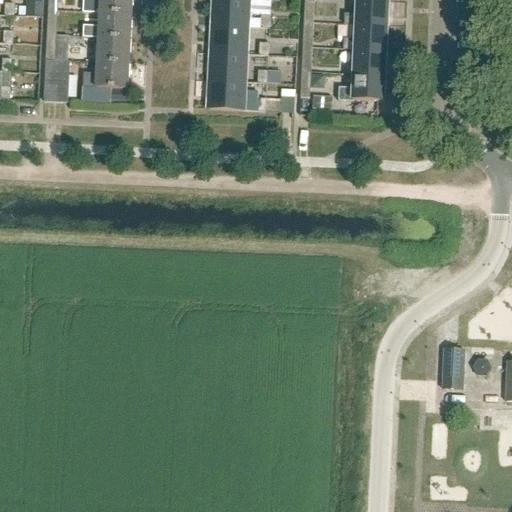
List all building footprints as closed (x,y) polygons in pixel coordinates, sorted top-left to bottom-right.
[(0,0),(0,17),(5,17),(5,6),(14,6),(14,0),(0,0)] [(86,0),(86,14),(100,15),(133,17),(134,0),(86,0)] [(228,0),(213,0),(212,27),(248,29),(260,29),(261,17),(270,18),(271,2),(262,1),(250,1),(228,0)] [(314,20),(314,0),(305,0),(305,20),(314,20)] [(345,26),(356,27),(388,28),(389,3),(357,1),(356,16),(345,16),(345,26)] [(5,6),(5,17),(14,18),(14,6),(5,6)] [(43,8),(29,7),(28,19),(42,20),(43,8)] [(57,13),(48,13),(48,27),(56,28),(57,13)] [(84,29),(84,38),(99,39),(99,40),(132,42),(133,17),(100,15),(100,16),(100,29),(84,29)] [(270,30),(270,18),(261,17),(260,29),(270,30)] [(312,45),(313,25),(304,24),(303,44),(312,45)] [(248,29),(212,27),(211,55),(247,57),(248,29)] [(387,53),(388,28),(356,27),(355,41),(344,40),(343,51),(355,51),(387,53)] [(4,33),(3,45),(12,46),(13,33),(4,33)] [(56,38),(47,38),(47,52),(55,53),(56,38)] [(131,66),(132,42),(99,40),(98,65),(131,66)] [(268,57),(269,45),(260,45),(259,57),(268,57)] [(311,69),(312,49),(303,49),(302,69),(311,69)] [(386,78),(387,53),(355,51),(354,76),(386,78)] [(246,84),(247,57),(211,55),(209,83),(246,84)] [(2,73),(11,74),(12,61),(2,61),(2,73)] [(71,64),(46,63),(44,104),(69,105),(71,64)] [(130,92),(131,66),(98,65),(97,79),(87,78),(87,90),(130,92)] [(267,73),(258,73),(258,85),(267,85),(280,86),(281,74),(267,73)] [(301,99),(310,100),(311,74),(302,73),(301,99)] [(385,103),(386,78),(354,76),(353,90),(339,89),(339,103),(354,103),(354,102),(385,103)] [(245,93),(246,84),(209,83),(208,111),(244,113),(256,114),(257,100),(257,94),(245,93)] [(10,101),(10,90),(1,89),(1,101),(10,101)] [(257,100),(256,114),(265,114),(266,101),(257,100)] [(282,102),(266,101),(265,114),(281,115),(282,102)] [(444,351),(443,391),(463,392),(464,352),(444,351)] [(490,370),(487,363),(479,363),(474,370),(478,377),(486,377),(490,370)]
